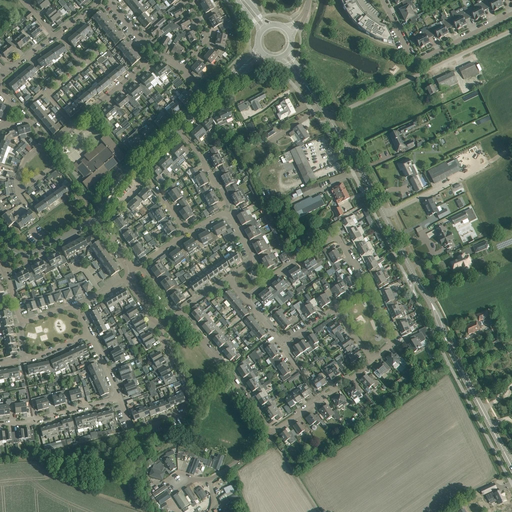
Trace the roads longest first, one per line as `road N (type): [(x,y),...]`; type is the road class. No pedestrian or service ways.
road 1 (secondary): [(430,302),(328,118)]
road 2 (unclassified): [(328,118),(511,29)]
road 3 (residential): [(382,0),(414,63),(511,14)]
road 4 (residential): [(26,119),(50,141),(157,52)]
road 5 (residential): [(245,298),(332,237),(362,275),(362,288)]
road 6 (residential): [(269,430),(178,313)]
road 7 (secondary): [(511,467),(446,339)]
road 8 (residential): [(372,360),(269,430)]
road 9 (residential): [(118,397),(0,425)]
